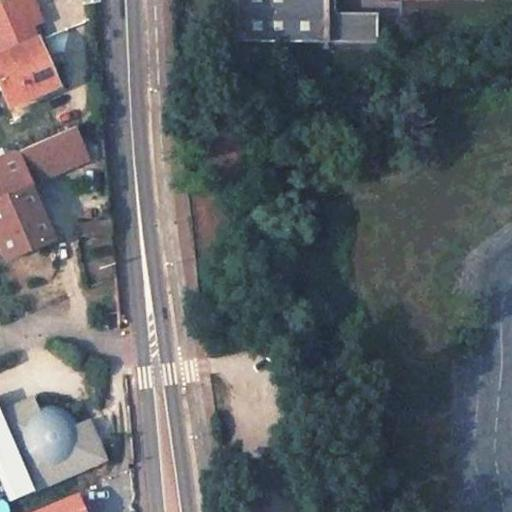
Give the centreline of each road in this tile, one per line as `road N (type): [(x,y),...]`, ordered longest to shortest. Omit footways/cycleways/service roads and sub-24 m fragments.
road 1 (secondary): [(153,347),(126,96),(124,0)]
road 2 (residential): [(504,498),(495,398),(511,305)]
road 3 (secondary): [(176,511),(153,347)]
road 4 (residential): [(0,342),(43,323),(116,351),(153,347)]
